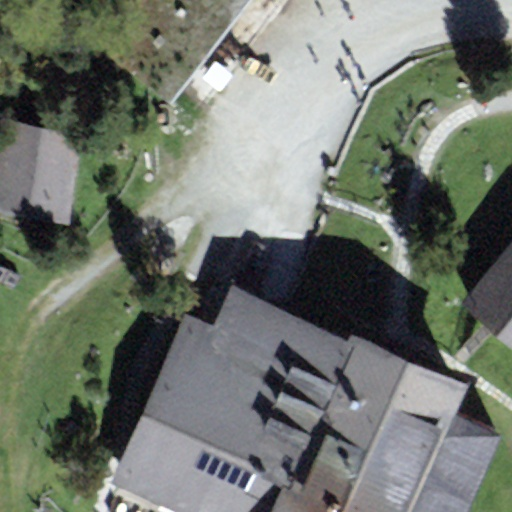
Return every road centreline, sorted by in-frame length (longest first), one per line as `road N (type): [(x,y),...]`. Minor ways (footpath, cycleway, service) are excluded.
road 1 (track): [(10,511),(4,374),(33,313),(192,187),(277,168)]
road 2 (track): [(386,38),(335,77),(233,237)]
road 3 (unclassified): [(511,13),(386,38)]
